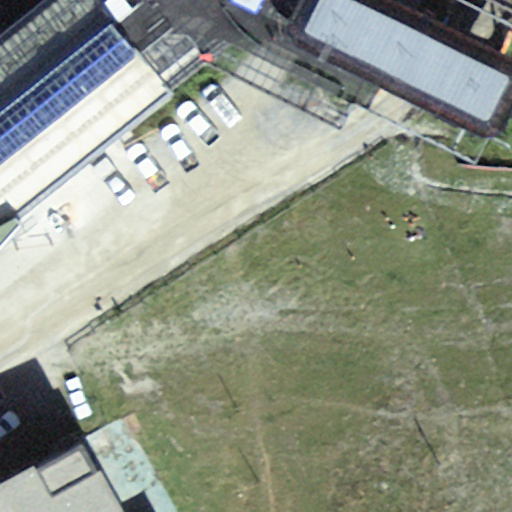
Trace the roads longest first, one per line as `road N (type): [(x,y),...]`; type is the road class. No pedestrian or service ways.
road 1 (track): [(511,14),(328,153),(132,271),(0,325)]
road 2 (track): [(31,312),(327,0)]
